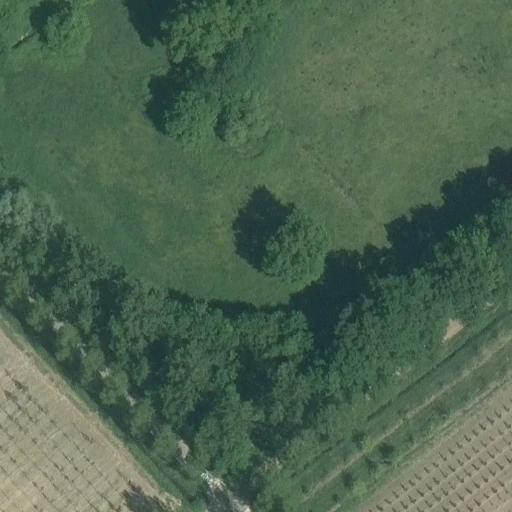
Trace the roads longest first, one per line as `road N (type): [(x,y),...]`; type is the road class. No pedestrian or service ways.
road 1 (track): [(218,511),(511,277)]
road 2 (unclassified): [(232,511),(0,265)]
